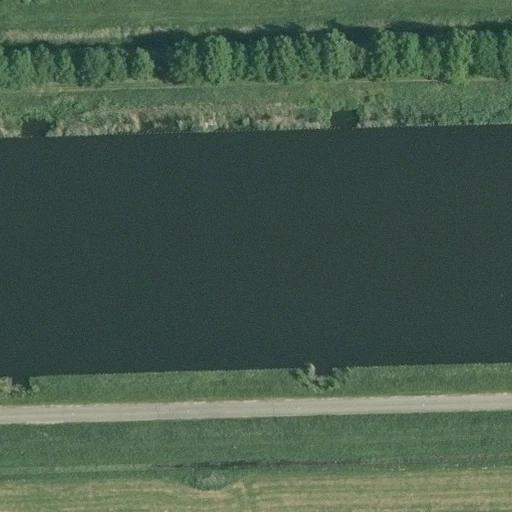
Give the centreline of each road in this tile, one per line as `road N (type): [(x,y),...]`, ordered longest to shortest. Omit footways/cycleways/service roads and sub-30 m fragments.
road 1 (unclassified): [(511,403),(0,418)]
road 2 (track): [(0,98),(511,83)]
